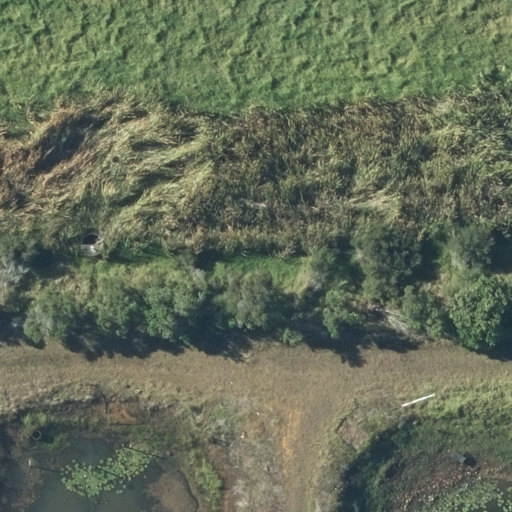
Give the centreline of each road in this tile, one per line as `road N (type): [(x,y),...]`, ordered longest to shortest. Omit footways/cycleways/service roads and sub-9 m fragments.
road 1 (track): [(0,363),(511,364)]
road 2 (track): [(302,511),(295,366)]
